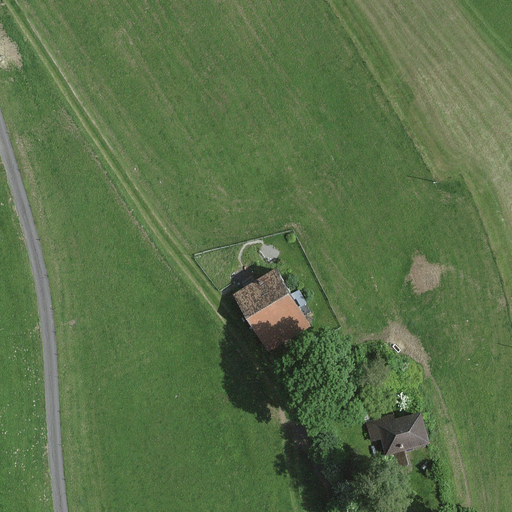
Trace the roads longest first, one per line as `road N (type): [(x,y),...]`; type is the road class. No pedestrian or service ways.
road 1 (track): [(3,0),(285,396),(326,388)]
road 2 (unclassified): [(0,136),(43,288),(62,511)]
